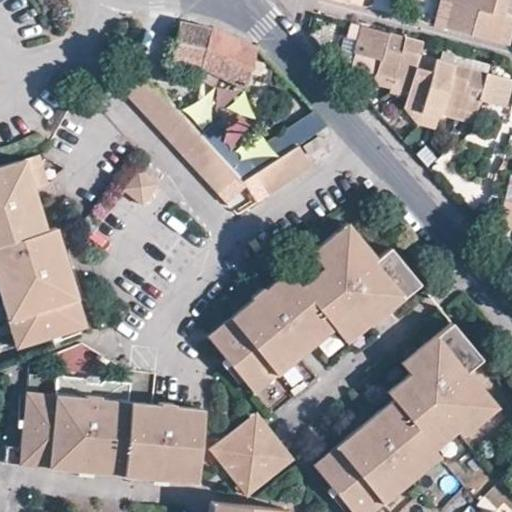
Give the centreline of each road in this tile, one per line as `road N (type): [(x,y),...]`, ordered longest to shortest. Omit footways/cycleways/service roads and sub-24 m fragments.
road 1 (residential): [(369,150),(233,241),(134,341)]
road 2 (unknown): [(483,276),(406,321),(311,401)]
road 3 (residential): [(511,308),(369,150)]
road 4 (residential): [(369,150),(237,0)]
road 5 (unknown): [(354,14),(511,51)]
